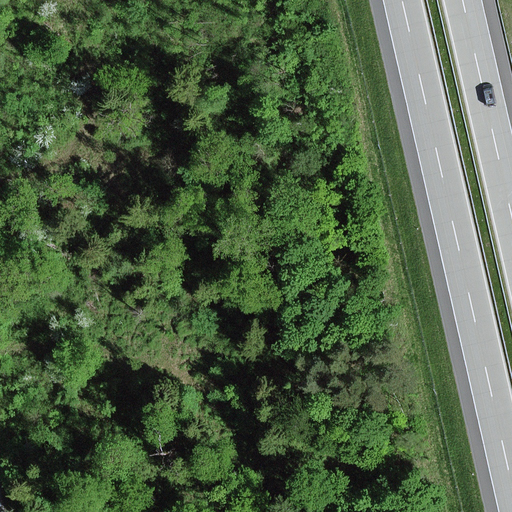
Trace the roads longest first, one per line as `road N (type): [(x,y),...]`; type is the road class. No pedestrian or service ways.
road 1 (motorway): [(402,0),(511,495)]
road 2 (motorway): [(511,227),(461,0)]
